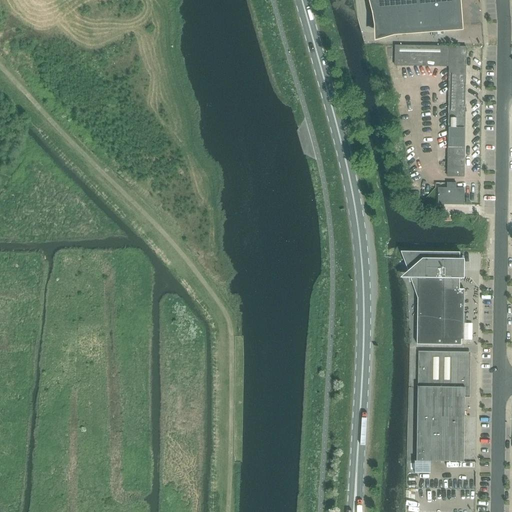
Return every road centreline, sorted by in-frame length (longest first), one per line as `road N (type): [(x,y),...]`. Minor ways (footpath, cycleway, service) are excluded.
road 1 (primary): [(356,480),(359,233),(302,0)]
road 2 (unclassified): [(501,375),(503,71)]
road 3 (unclassified): [(499,511),(501,375)]
